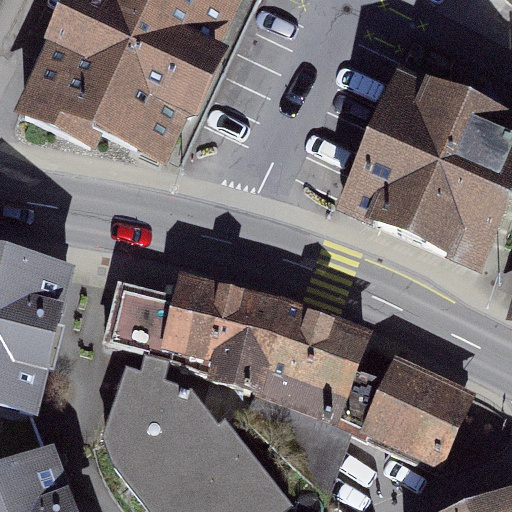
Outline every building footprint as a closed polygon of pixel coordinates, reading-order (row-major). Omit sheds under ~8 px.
[(233,15),(196,0),(84,0),(34,121),(167,175),(233,15)] [(511,0),(483,0),(511,21),(511,0)] [(483,262),(511,191),(511,144),(408,102),(363,214),(483,262)] [(70,290),(0,271),(0,421),(34,430),(70,290)] [(383,350),(191,296),(181,331),(135,318),(121,368),(359,436),(383,350)] [(455,390),(393,362),(357,441),(440,478),(475,399),(455,390)] [(127,381),(109,448),(154,511),(283,511),(289,508),(204,400),(127,381)] [(66,511),(44,455),(0,472),(0,511),(66,511)]
